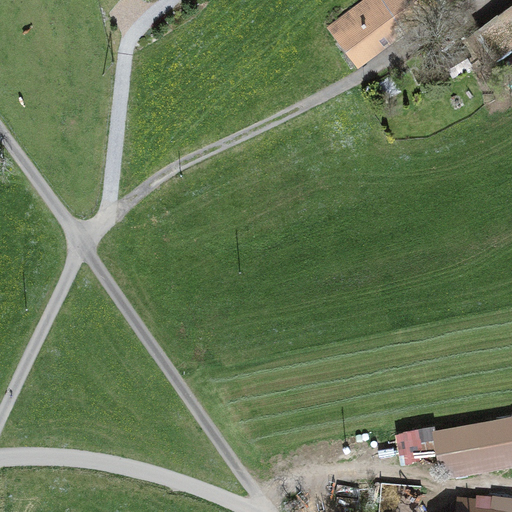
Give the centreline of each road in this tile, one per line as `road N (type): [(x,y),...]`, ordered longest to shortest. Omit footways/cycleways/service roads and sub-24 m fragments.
road 1 (unclassified): [(0,132),(266,511)]
road 2 (unclassified): [(0,458),(129,466),(255,511)]
